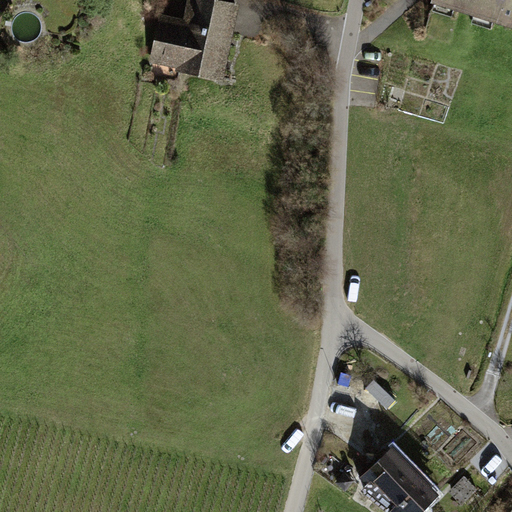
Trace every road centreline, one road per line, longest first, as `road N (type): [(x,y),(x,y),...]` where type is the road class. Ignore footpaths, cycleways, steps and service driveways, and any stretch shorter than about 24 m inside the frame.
road 1 (residential): [(334,328),(341,96),(361,0)]
road 2 (residential): [(334,328),(376,342),(445,391),(511,455)]
road 3 (residential): [(292,511),(334,328)]
